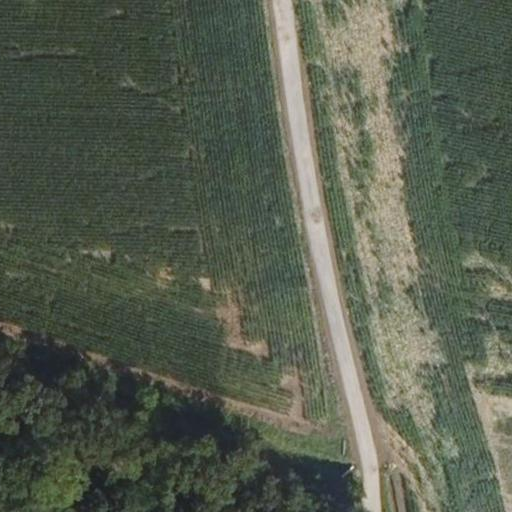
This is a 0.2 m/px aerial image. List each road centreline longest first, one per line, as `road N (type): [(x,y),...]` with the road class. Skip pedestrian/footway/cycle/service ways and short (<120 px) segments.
road 1 (track): [(376,504),(344,367),(292,0)]
road 2 (track): [(0,461),(60,462),(323,504),(376,504)]
